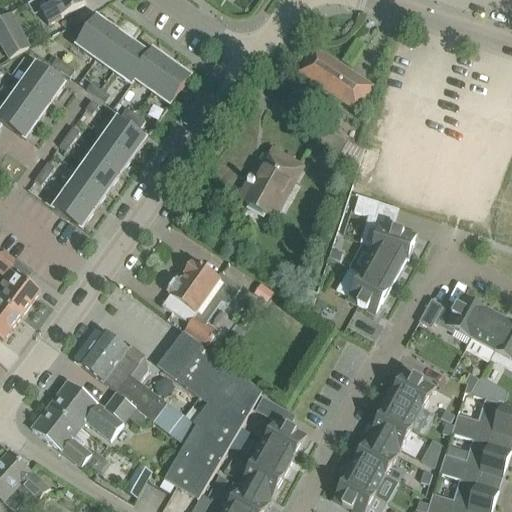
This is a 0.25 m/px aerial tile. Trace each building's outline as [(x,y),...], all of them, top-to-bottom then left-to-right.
[(86,6),(82,0),(50,0),(53,6),(42,13),(49,27),(86,6)] [(0,21),(0,43),(10,61),(32,48),(12,14),(0,21)] [(116,34),(98,20),(78,48),(96,62),(116,34)] [(116,34),(96,62),(114,74),(134,46),(116,34)] [(356,42),(343,62),(352,68),(365,47),(356,42)] [(132,87),(135,83),(134,81),(150,58),(134,46),(114,74),(132,87)] [(300,73),(356,110),(371,88),(315,51),(300,73)] [(154,53),(150,58),(134,81),(135,83),(152,95),(172,66),(154,53)] [(66,67),(57,60),(52,67),(61,74),(66,67)] [(191,79),(172,66),(152,95),(170,108),(191,79)] [(24,86),(52,106),(65,88),(58,83),(37,67),(24,86)] [(75,73),(66,67),(61,74),(70,80),(75,73)] [(91,85),(87,92),(96,99),(101,92),(91,85)] [(24,86),(11,103),(39,124),(52,106),(24,86)] [(101,92),(96,99),(105,105),(110,98),(101,92)] [(0,118),(0,123),(26,142),(39,124),(11,103),(0,118)] [(85,112),(92,117),(99,108),(92,103),(85,112)] [(127,110),(122,117),(131,124),(136,117),(127,110)] [(136,117),(131,124),(141,130),(146,123),(136,117)] [(118,122),(115,126),(105,140),(133,160),(146,142),(118,122)] [(322,127),(314,142),(360,168),(365,153),(348,143),(349,142),(322,127)] [(73,144),(80,135),(73,130),(66,139),(73,144)] [(67,153),(73,144),(66,139),(60,148),(67,153)] [(121,177),(133,160),(105,140),(92,157),(121,177)] [(238,199),(274,219),(302,168),(273,152),(255,185),(248,181),(238,199)] [(108,195),(121,177),(92,157),(80,175),(108,195)] [(48,165),(41,174),(48,179),(55,170),(48,165)] [(42,188),(48,179),(41,174),(35,183),(42,188)] [(80,175),(67,193),(95,213),(108,195),(80,175)] [(54,211),(82,231),(95,213),(67,193),(54,211)] [(375,220),(380,205),(359,198),(354,214),(368,218),(375,220)] [(380,226),(372,252),(375,252),(403,268),(406,262),(409,263),(416,237),(380,226)] [(375,252),(361,277),(389,292),(398,277),(403,268),(375,252)] [(0,254),(0,267),(7,273),(15,263),(3,253),(0,254)] [(171,296),(163,308),(189,327),(188,328),(184,334),(208,350),(218,336),(220,333),(207,325),(222,303),(228,308),(240,290),(220,275),(217,279),(210,274),(194,263),(180,283),(177,281),(168,294),(171,296)] [(7,292),(0,300),(22,318),(41,293),(25,281),(13,274),(3,288),(7,292)] [(376,317),(389,292),(361,277),(348,301),(376,317)] [(261,287),(255,295),(267,303),(273,295),(261,287)] [(447,327),(455,332),(471,341),(486,313),(462,299),(455,312),(447,327)] [(22,318),(0,300),(0,340),(3,343),(22,318)] [(444,308),(433,303),(431,302),(419,324),(431,331),(434,326),(444,308)] [(486,313),(471,341),(495,354),(511,326),(486,313)] [(511,327),(511,326),(495,354),(491,361),(511,372),(511,327)] [(116,396),(147,420),(153,425),(167,407),(139,386),(148,373),(144,360),(145,359),(131,349),(128,352),(106,335),(81,368),(117,395),(116,396)] [(205,464),(187,496),(199,502),(236,440),(241,430),(262,395),(183,335),(183,336),(188,340),(163,372),(208,407),(193,426),(196,428),(184,448),(205,464)] [(405,373),(393,394),(423,411),(435,390),(405,373)] [(69,384),(50,409),(89,439),(90,438),(80,430),(85,425),(110,444),(128,421),(140,430),(147,420),(116,396),(105,411),(69,384)] [(412,431),(423,411),(393,394),(382,415),(412,431)] [(276,423),(265,443),(295,459),(306,438),(288,428),(294,418),(287,414),(263,401),(257,412),(276,423)] [(472,443),(511,455),(511,450),(511,409),(486,402),(479,423),(458,417),(452,436),(472,443)] [(89,439),(50,409),(32,432),(82,470),(92,457),(82,449),(89,439)] [(449,426),(454,416),(447,412),(441,421),(449,426)] [(385,444),(400,452),(412,431),(382,415),(370,436),(368,441),(382,449),(385,444)] [(451,438),(454,427),(445,425),(442,435),(451,438)] [(241,430),(236,440),(246,445),(251,435),(241,430)] [(382,449),(368,441),(356,461),(386,478),(397,457),(400,452),(385,444),(382,449)] [(283,480),(295,459),(265,443),(253,464),(283,480)] [(460,482),(498,494),(511,455),(472,443),(466,463),(445,457),(439,476),(460,482)] [(433,445),(428,454),(438,460),(441,449),(433,445)] [(164,482),(187,496),(205,464),(184,448),(164,482)] [(4,504),(12,511),(13,511),(16,511),(30,496),(38,504),(49,492),(10,455),(0,466),(0,500),(4,504)] [(386,478),(356,461),(345,482),(375,499),(386,478)] [(140,464),(127,492),(141,499),(155,472),(140,464)] [(257,492),(272,500),(283,480),(253,464),(242,484),(239,489),(254,497),(257,492)] [(432,476),(424,474),(421,484),(429,487),(432,476)] [(345,482),(333,503),(349,511),(367,511),(375,499),(345,482)] [(454,503),(433,497),(430,507),(427,511),(492,511),(498,494),(460,482),(454,503)] [(254,497),(239,489),(228,510),(231,511),(265,511),(269,506),(272,500),(257,492),(254,497)] [(419,503),(416,511),(427,511),(430,507),(419,503)]
